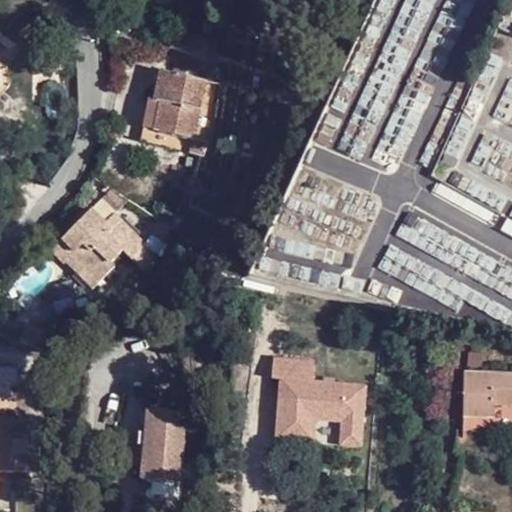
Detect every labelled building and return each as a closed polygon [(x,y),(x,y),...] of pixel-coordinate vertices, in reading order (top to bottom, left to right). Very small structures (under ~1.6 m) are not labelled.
[(4,0),(0,0),(0,1),(0,16),(33,44),(0,82),(0,88),(9,96),(45,52),(44,34),(4,0)] [(0,82),(33,44),(0,16),(0,82)] [(177,50),(207,59),(213,43),(171,30),(169,47),(177,50)] [(217,61),(207,59),(177,50),(172,75),(161,73),(155,103),(161,105),(155,130),(192,138),(205,82),(212,83),(217,61)] [(143,127),(155,130),(161,105),(155,103),(148,102),(143,127)] [(155,130),(143,127),(140,140),(201,154),(204,141),(192,138),(155,130)] [(121,270),(135,254),(103,224),(94,234),(80,222),(41,264),(55,276),(62,270),(90,295),(105,278),(101,273),(113,262),(121,270)] [(83,302),(90,295),(62,270),(55,276),(83,302)] [(282,382),(278,442),(313,444),(315,420),(344,422),(342,446),(361,447),(364,389),(311,385),(313,364),(276,362),(274,381),(282,382)] [(511,374),(463,373),(461,416),(493,416),(493,406),(511,406),(511,374)] [(0,463),(31,464),(31,450),(14,449),(15,432),(31,433),(31,410),(11,410),(11,386),(0,385),(0,463)] [(157,438),(156,453),(152,486),(173,488),(174,478),(191,480),(196,419),(159,415),(157,438)] [(14,449),(31,450),(31,433),(15,432),(14,449)] [(156,453),(157,438),(148,438),(147,452),(156,453)] [(174,478),(173,488),(190,489),(191,480),(174,478)]
